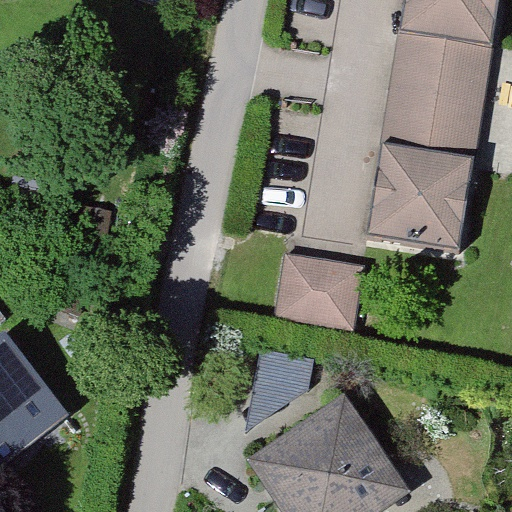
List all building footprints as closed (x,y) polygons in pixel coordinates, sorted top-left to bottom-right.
[(501,0),(405,0),(368,241),(462,255),(501,0)] [(275,321),(354,333),(364,269),(285,257),(275,321)] [(0,465),(65,417),(6,339),(0,343),(0,465)] [(242,436),(307,393),(313,365),(258,354),(242,436)] [(279,511),(381,511),(402,498),(346,414),(336,413),(290,444),(289,455),(279,461),(270,458),(261,460),(255,473),(260,484),(275,486),(281,495),(276,506),(279,511)]
